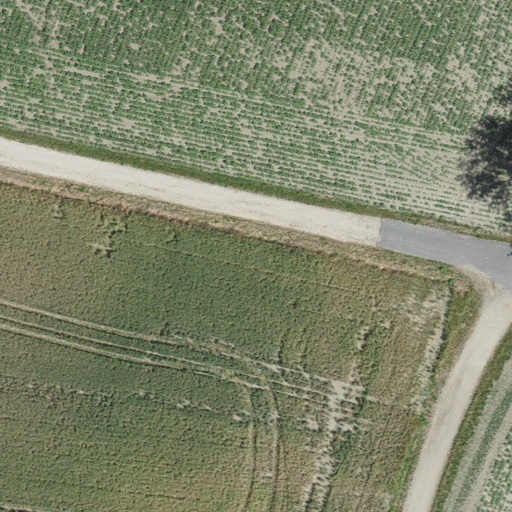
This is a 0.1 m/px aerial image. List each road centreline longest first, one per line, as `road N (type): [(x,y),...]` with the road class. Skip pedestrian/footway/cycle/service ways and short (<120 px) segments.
road 1 (track): [(511,261),(0,151)]
road 2 (track): [(511,298),(467,370),(421,511)]
